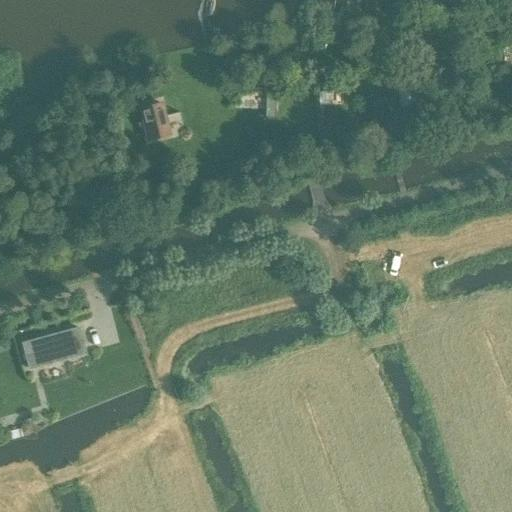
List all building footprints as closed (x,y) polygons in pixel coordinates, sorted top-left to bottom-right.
[(474,58),(475,76),(485,75),(483,57),(474,58)] [(276,119),(277,90),(266,90),(266,119),(276,119)] [(319,93),(320,106),(331,106),(330,92),(319,93)] [(160,137),(168,135),(160,104),(141,108),(148,137),(149,140),(160,137)] [(78,327),(22,342),(29,367),(85,352),(78,327)]
